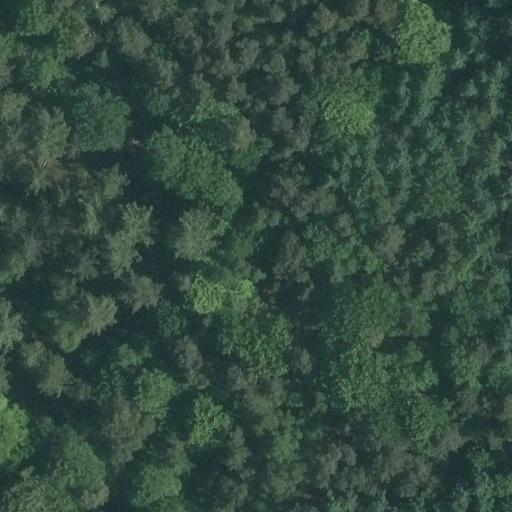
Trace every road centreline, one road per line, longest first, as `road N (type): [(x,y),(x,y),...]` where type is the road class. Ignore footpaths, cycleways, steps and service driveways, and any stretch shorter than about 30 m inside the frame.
road 1 (track): [(260,181),(0,489)]
road 2 (track): [(0,16),(260,181)]
road 3 (track): [(402,0),(260,181)]
